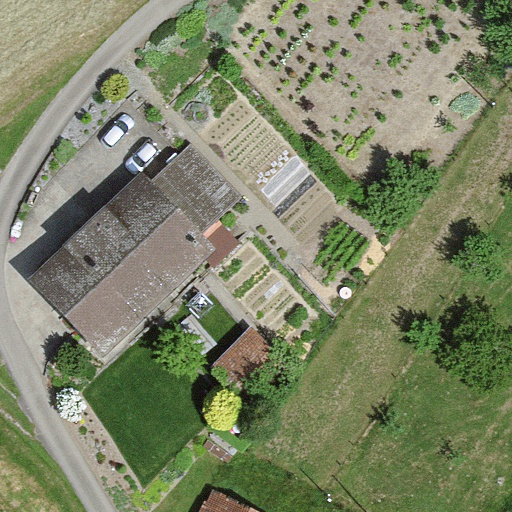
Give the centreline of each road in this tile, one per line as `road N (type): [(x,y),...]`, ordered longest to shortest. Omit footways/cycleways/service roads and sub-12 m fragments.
road 1 (residential): [(169,0),(77,88),(31,152),(0,219)]
road 2 (residential): [(0,319),(101,511)]
